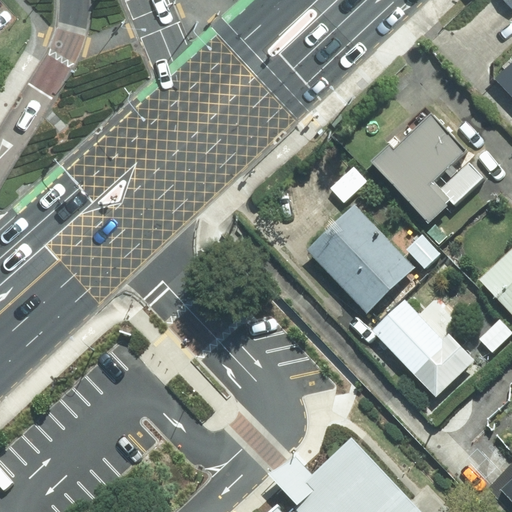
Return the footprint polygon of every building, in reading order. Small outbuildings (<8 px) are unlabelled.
[(511,58),(494,75),(511,93),(511,58)] [(467,153),(432,114),(377,163),(433,225),(456,204),(435,181),(467,153)] [(351,170),(331,190),(347,205),(366,185),(351,170)] [(419,267),(363,204),(310,250),(367,313),(419,267)] [(511,249),(483,275),(511,307),(511,249)] [(476,363),(410,296),(373,332),(439,399),(476,363)] [(511,339),(511,330),(501,319),(478,340),(494,356),(511,339)] [(394,511),(343,454),(280,510),(281,511),(394,511)] [(511,473),(495,489),(511,506),(511,473)]
